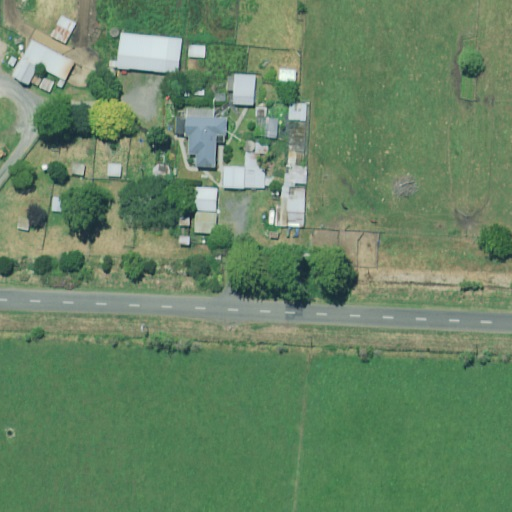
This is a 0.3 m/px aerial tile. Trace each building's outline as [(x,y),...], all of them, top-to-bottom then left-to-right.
[(79,25),(64,17),(54,38),(68,45),(79,25)] [(185,41),(125,35),(122,69),(182,75),(185,41)] [(38,75),(42,68),(68,82),(77,64),(36,42),(17,78),(32,86),(33,84),(38,75)] [(208,47),(192,47),(192,59),(208,59),(208,47)] [(299,72),(282,70),(282,78),(298,80),(299,72)] [(38,75),(33,84),(52,93),(57,84),(38,75)] [(259,77),(232,76),(231,92),(237,92),(237,105),(258,106),(259,77)] [(309,104),(292,104),(292,121),(308,121),(309,104)] [(278,109),(259,108),(258,123),(277,125),(278,109)] [(231,120),(180,118),(179,136),(193,136),(192,156),(200,156),(199,168),(220,169),(221,136),(230,137),(231,120)] [(268,156),(248,155),(248,169),(228,168),(227,188),(267,190),(268,156)] [(87,165),(75,164),(75,176),(86,176),(87,165)] [(125,166),(112,165),(110,177),(123,178),(125,166)] [(312,170),(285,170),(284,224),(310,225),(312,170)] [(221,190),(199,190),(198,234),(219,235),(221,190)] [(114,197),(101,196),(100,208),(113,209),(114,197)] [(70,199),(56,199),(55,213),(70,214),(70,199)] [(34,222),(22,219),(19,230),(31,233),(34,222)]
